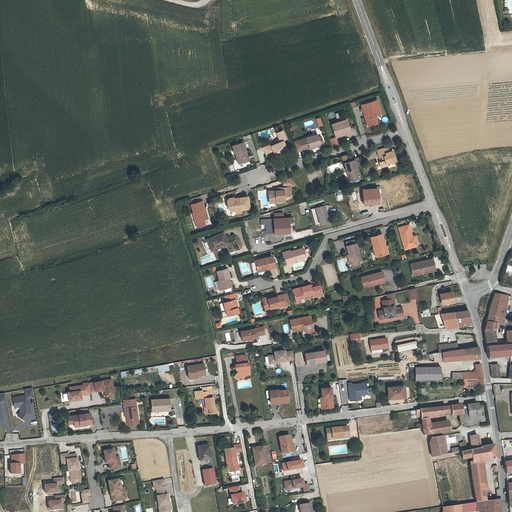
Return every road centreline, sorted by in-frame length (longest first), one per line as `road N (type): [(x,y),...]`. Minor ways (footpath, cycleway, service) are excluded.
road 1 (residential): [(263,288),(308,276),(328,238),(433,207)]
road 2 (residential): [(303,420),(489,397)]
road 3 (residential): [(259,249),(431,201)]
road 4 (residential): [(248,179),(405,131)]
